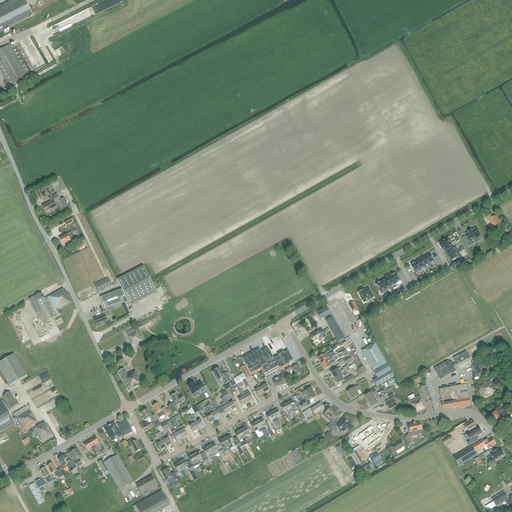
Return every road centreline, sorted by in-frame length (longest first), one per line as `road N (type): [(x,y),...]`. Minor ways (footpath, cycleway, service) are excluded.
road 1 (unclassified): [(127,408),(0,131)]
road 2 (residential): [(127,408),(156,459),(315,376)]
road 3 (unclassified): [(491,429),(465,413),(407,419),(353,411),(315,376)]
road 4 (tertiary): [(127,408),(284,321)]
road 5 (tertiary): [(0,482),(127,408)]
road 6 (tertiary): [(284,321),(395,256)]
